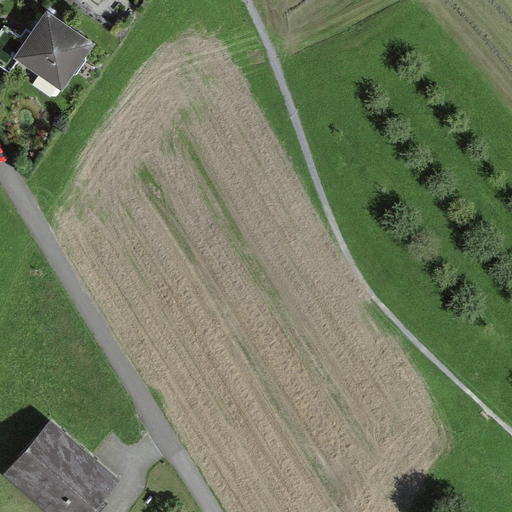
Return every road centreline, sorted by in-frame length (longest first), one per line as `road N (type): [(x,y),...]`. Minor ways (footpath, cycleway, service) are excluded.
road 1 (track): [(245,0),(333,223),(367,287),(511,433)]
road 2 (residential): [(0,154),(217,511)]
